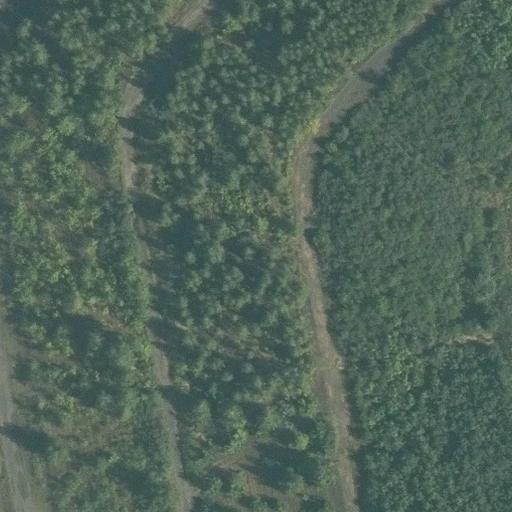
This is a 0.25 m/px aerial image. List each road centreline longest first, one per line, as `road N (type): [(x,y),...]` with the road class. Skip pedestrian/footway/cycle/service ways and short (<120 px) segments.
road 1 (track): [(221,0),(136,107),(131,147),(193,511)]
road 2 (track): [(0,357),(25,511)]
